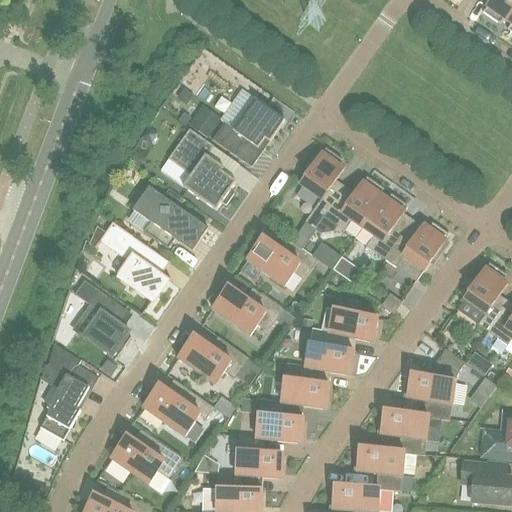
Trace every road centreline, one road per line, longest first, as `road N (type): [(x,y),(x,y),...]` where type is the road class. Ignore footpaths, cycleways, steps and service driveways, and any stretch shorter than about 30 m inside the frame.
road 1 (residential): [(319,113),(89,443),(55,511)]
road 2 (residential): [(482,227),(292,511)]
road 3 (residential): [(0,290),(109,0)]
road 4 (residential): [(319,113),(482,227)]
road 5 (residential): [(400,0),(319,113)]
